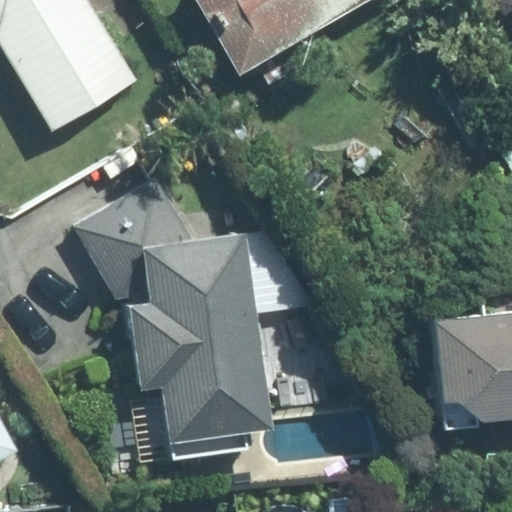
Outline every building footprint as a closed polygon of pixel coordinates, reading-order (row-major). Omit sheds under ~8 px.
[(126,78),(78,0),(0,0),(0,62),(40,129),(126,78)] [(180,0),(223,72),(348,0),(180,0)] [(341,79),(359,57),(340,40),(321,61),(341,79)] [(511,108),(487,123),(511,165),(503,169),(511,184),(511,108)] [(182,237),(149,176),(64,223),(113,310),(125,390),(148,386),(156,441),(161,441),(163,456),(236,447),(233,430),(259,426),(258,419),(262,418),(248,312),(243,312),(231,231),(182,237)] [(511,309),(420,318),(428,401),(432,400),(435,430),(470,426),(468,420),(511,415),(511,309)]
